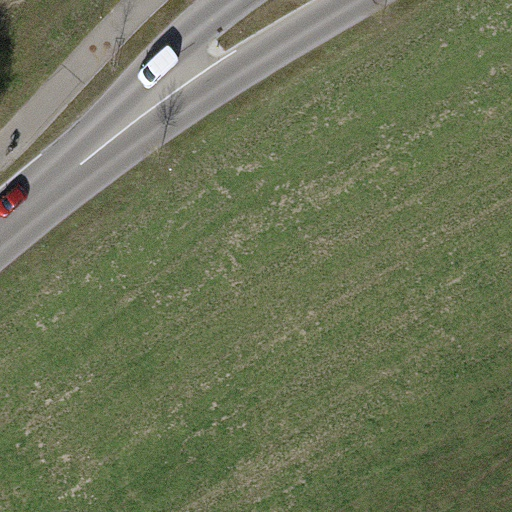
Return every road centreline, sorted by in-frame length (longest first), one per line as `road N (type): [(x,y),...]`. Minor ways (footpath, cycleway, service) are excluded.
road 1 (secondary): [(110,141),(367,0)]
road 2 (secondary): [(237,0),(197,32),(110,141)]
road 3 (secondary): [(110,141),(0,232)]
